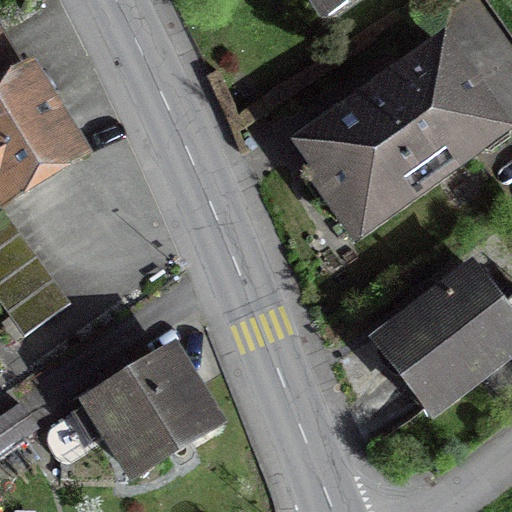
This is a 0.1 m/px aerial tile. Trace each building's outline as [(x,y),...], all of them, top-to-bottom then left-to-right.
[(310,0),(324,19),(351,0),(310,0)] [(334,196),(332,209),(353,238),(500,134),(441,50),(392,85),(301,149),(334,196)] [(0,197),(3,203),(76,158),(27,78),(0,94),(0,197)] [(10,227),(1,214),(0,214),(0,311),(21,341),(68,307),(60,297),(43,273),(26,250),(10,227)] [(374,349),(427,418),(511,352),(511,325),(472,274),(374,349)] [(112,392),(88,406),(134,480),(214,430),(168,357),(148,369),(137,350),(100,373),(112,392)] [(18,407),(0,419),(0,455),(35,432),(18,407)]
